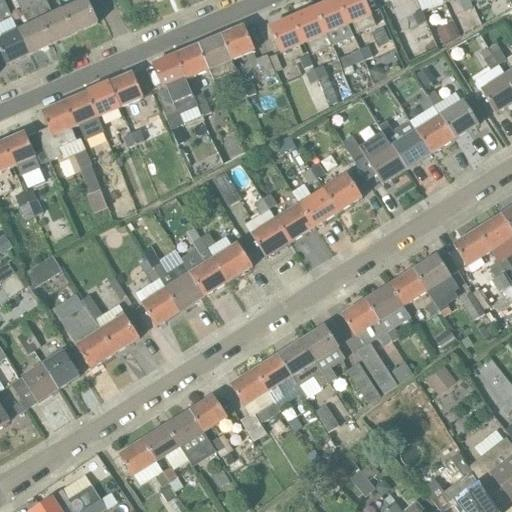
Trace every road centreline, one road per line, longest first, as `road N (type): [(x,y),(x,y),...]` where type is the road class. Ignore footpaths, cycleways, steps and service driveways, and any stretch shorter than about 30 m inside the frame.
road 1 (residential): [(0,488),(511,167)]
road 2 (residential): [(0,113),(267,0)]
